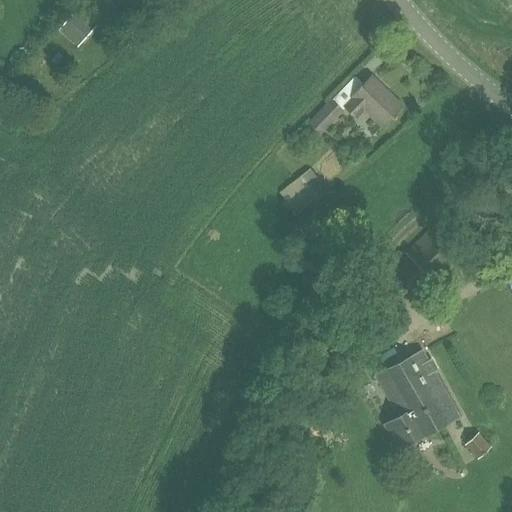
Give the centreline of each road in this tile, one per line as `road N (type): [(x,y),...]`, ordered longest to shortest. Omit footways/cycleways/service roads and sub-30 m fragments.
road 1 (track): [(242,511),(374,258),(410,219),(511,156)]
road 2 (unclassified): [(511,110),(426,37),(396,0)]
